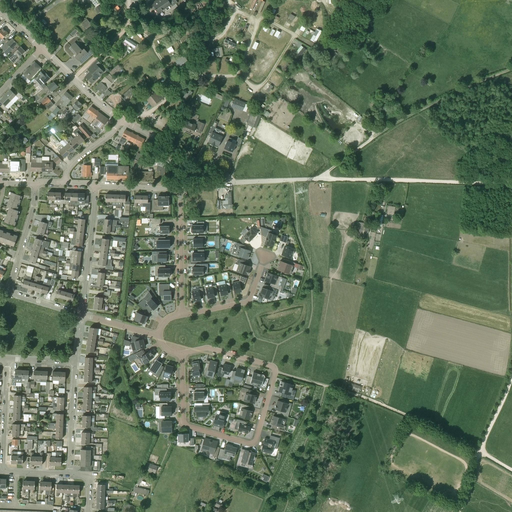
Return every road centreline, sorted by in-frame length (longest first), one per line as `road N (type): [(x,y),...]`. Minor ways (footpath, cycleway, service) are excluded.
road 1 (residential): [(181,352),(205,347),(274,372),(254,441),(187,428),(181,417)]
road 2 (track): [(319,179),(384,128),(511,68)]
road 3 (track): [(479,452),(387,407),(274,372)]
road 4 (track): [(267,0),(235,75),(189,76),(179,84),(147,39)]
road 5 (track): [(511,184),(319,179)]
road 6 (track): [(230,0),(229,31),(210,41),(189,33),(147,39),(129,25)]
road 7 (residential): [(235,181),(118,119)]
road 8 (residential): [(180,185),(180,317)]
road 9 (residential): [(79,314),(94,184)]
road 10 (residential): [(15,471),(2,466),(4,359)]
